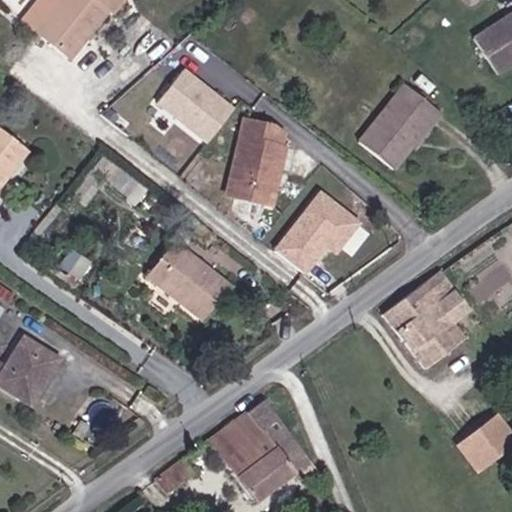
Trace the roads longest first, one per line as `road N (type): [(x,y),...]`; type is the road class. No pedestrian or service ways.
road 1 (unclassified): [(70,511),(511,195)]
road 2 (unknown): [(214,409),(0,252)]
road 3 (unknown): [(284,358),(348,511)]
